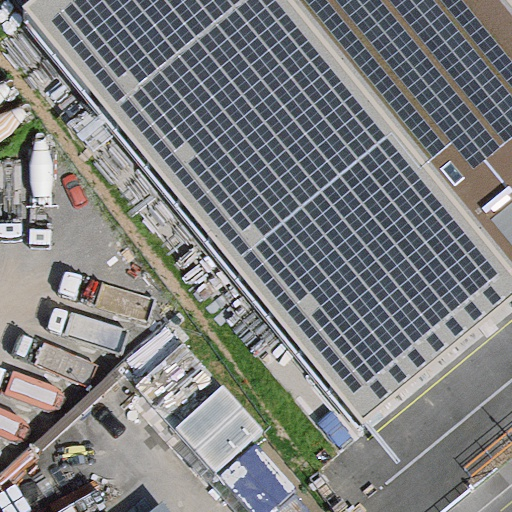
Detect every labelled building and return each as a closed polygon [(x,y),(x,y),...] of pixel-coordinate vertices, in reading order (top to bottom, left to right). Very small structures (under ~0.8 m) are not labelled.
[(511,315),(511,12),(502,0),(43,0),(27,13),(367,432),(511,315)] [(2,175),(0,176),(0,206),(16,196),(2,175)] [(6,447),(37,428),(56,412),(16,371),(0,385),(0,459),(3,462),(12,457),(6,447)] [(230,473),(276,431),(238,389),(192,430),(230,473)] [(37,428),(6,447),(12,457),(38,500),(45,511),(76,492),(37,428)] [(258,452),(224,483),(250,511),(276,511),(296,494),(258,452)] [(18,511),(38,500),(12,457),(3,462),(0,463),(0,482),(17,511),(18,511)] [(182,511),(174,501),(161,511),(182,511)]
